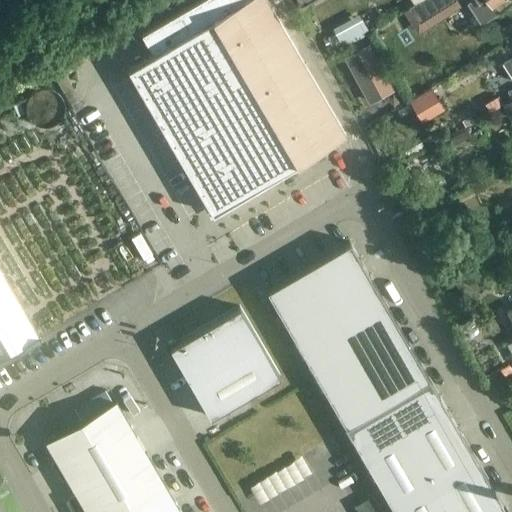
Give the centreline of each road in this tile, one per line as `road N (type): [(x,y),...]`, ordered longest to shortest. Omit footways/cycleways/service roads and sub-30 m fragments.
road 1 (unclassified): [(123,332),(353,200),(511,465)]
road 2 (unknown): [(206,284),(104,83),(117,57),(172,0)]
road 3 (unknown): [(283,0),(355,125),(360,174),(353,200)]
road 4 (unclassified): [(224,511),(123,332)]
road 5 (unclassified): [(0,401),(123,332)]
